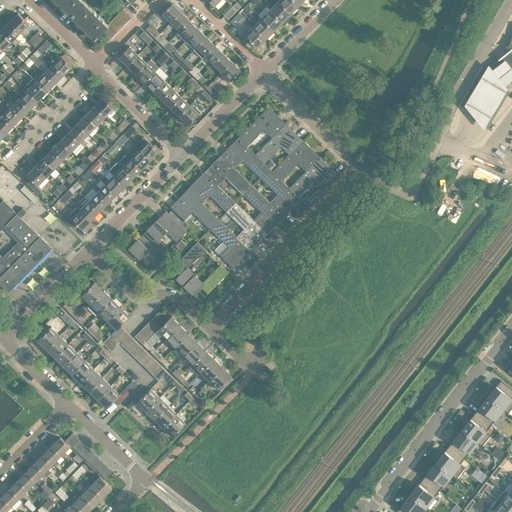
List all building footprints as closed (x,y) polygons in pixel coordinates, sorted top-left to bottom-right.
[(54,0),(71,16),(84,2),(81,0),(54,0)] [(290,13),(299,5),(294,0),(278,0),(278,1),(290,13)] [(282,22),(290,13),(278,1),(269,9),(282,22)] [(84,2),(71,16),(94,39),(102,32),(106,27),(108,26),(107,25),(102,20),(101,20),(97,17),(98,16),(84,2)] [(236,11),(240,6),(236,2),(232,7),(236,11)] [(170,21),(180,12),(179,11),(180,9),(177,7),(176,7),(172,3),(167,7),(165,5),(156,14),(160,18),(163,14),(170,21)] [(247,13),(251,8),(247,4),(243,8),(247,13)] [(279,25),(282,22),(269,9),(266,6),(258,15),(274,30),(275,29),(275,30),(280,25),(279,25)] [(228,19),(236,11),(232,7),(224,15),(228,19)] [(258,15),(251,8),(247,13),(254,20),(255,19),(258,21),(252,26),(265,39),(274,30),(258,15)] [(118,13),(127,21),(131,17),(123,9),(118,13)] [(179,30),(189,20),(180,12),(170,21),(179,30)] [(18,13),(9,22),(20,32),(29,24),(18,13)] [(122,26),(127,21),(118,13),(114,17),(122,26)] [(238,22),(243,17),(239,13),(230,21),(234,26),(238,22)] [(122,26),(114,17),(110,22),(118,30),(122,26)] [(185,41),(197,28),(189,20),(179,30),(177,32),(185,41)] [(20,32),(9,22),(1,30),(12,41),(11,41),(16,45),(19,42),(15,37),(20,32)] [(106,27),(114,35),(118,30),(110,22),(107,25),(108,26),(106,27)] [(155,38),(159,33),(150,25),(146,29),(155,38)] [(265,39),(252,26),(244,35),(246,37),(242,40),(249,47),(253,43),(257,47),(265,39)] [(106,27),(102,32),(110,39),(114,35),(106,27)] [(193,50),(206,37),(197,28),(185,41),(193,50)] [(12,41),(1,30),(0,30),(0,46),(3,50),(11,41),(12,41)] [(148,44),(152,40),(143,31),(139,35),(148,44)] [(35,47),(43,38),(37,32),(28,41),(35,47)] [(163,46),(168,42),(159,33),(155,38),(163,46)] [(205,55),(214,45),(206,37),(193,50),(202,58),(205,55)] [(511,38),(511,37),(510,37),(510,38),(510,39),(510,40),(510,41),(509,42),(508,43),(507,44),(507,45),(506,46),(505,46),(505,47),(506,46),(509,50),(498,59),(498,60),(499,59),(504,64),(511,74),(511,38)] [(42,54),(50,45),(46,40),(37,49),(42,54)] [(172,54),(176,50),(168,42),(163,46),(172,54)] [(156,52),(161,48),(156,43),(152,48),(156,52)] [(213,63),(223,53),(214,45),(205,55),(213,63)] [(127,65),(138,54),(129,46),(118,57),(127,65)] [(26,56),(31,51),(26,47),(22,51),(26,56)] [(180,63),(184,58),(176,50),(172,54),(180,63)] [(22,51),(18,55),(22,60),(26,56),(22,51)] [(165,61),(169,56),(165,52),(160,56),(165,61)] [(33,62),(37,58),(33,53),(29,58),(33,62)] [(223,53),(213,63),(222,72),(232,62),(223,53)] [(49,60),(53,63),(64,74),(72,65),(61,54),(56,60),(53,56),(49,60)] [(135,74),(146,63),(138,54),(127,65),(135,74)] [(18,64),(22,60),(18,55),(14,60),(18,64)] [(33,62),(29,58),(20,66),(25,71),(29,66),(28,66),(32,61),(33,62)] [(189,71),(193,67),(184,58),(180,63),(189,71)] [(144,82),(155,71),(159,68),(150,59),(146,63),(135,74),(139,77),(138,79),(143,84),(144,82)] [(174,69),(178,65),(173,60),(169,65),(174,69)] [(232,62),(222,72),(230,80),(240,70),(232,62)] [(44,72),(55,83),(64,74),(53,63),(44,72)] [(10,73),(14,68),(9,64),(5,69),(10,73)] [(488,68),(464,109),(483,136),(510,92),(507,90),(511,84),(511,74),(504,64),(492,73),(488,68)] [(193,67),(189,71),(193,75),(197,71),(193,67)] [(182,78),(187,73),(182,69),(178,73),(182,78)] [(16,79),(21,75),(16,71),(12,75),(16,79)] [(144,82),(153,91),(164,80),(155,71),(144,82)] [(32,78),(46,92),(55,83),(44,72),(38,78),(35,75),(32,78)] [(197,79),(202,84),(206,79),(201,75),(197,79)] [(191,86),(195,82),(191,77),(186,82),(191,86)] [(24,87),(38,100),(46,92),(32,78),(24,87)] [(8,88),(12,84),(8,79),(3,84),(8,88)] [(164,80),(153,91),(161,99),(172,88),(164,80)] [(195,91),(200,86),(195,82),(191,86),(195,91)] [(215,96),(219,92),(210,83),(206,88),(215,96)] [(18,98),(29,109),(38,100),(24,87),(19,91),(18,90),(14,94),(18,98)] [(170,108),(181,97),(172,88),(161,99),(170,108)] [(208,103),(213,99),(204,90),(199,94),(208,103)] [(108,93),(103,97),(117,110),(121,106),(108,93)] [(103,97),(94,105),(105,116),(114,108),(103,97)] [(179,116),(190,105),(181,97),(170,108),(179,116)] [(21,118),(29,109),(18,98),(13,103),(10,100),(6,103),(10,107),(21,118)] [(187,125),(198,114),(200,112),(196,107),(198,105),(194,101),(190,105),(179,116),(187,125)] [(86,114),(97,125),(100,128),(104,125),(100,121),(105,116),(94,105),(86,114)] [(277,115),(268,106),(238,137),(247,146),(265,127),(271,132),(269,134),(272,137),(284,124),(276,116),(277,115)] [(10,107),(1,116),(12,127),(21,118),(10,107)] [(77,123),(88,133),(97,125),(86,114),(77,123)] [(0,131),(4,135),(12,127),(1,116),(0,116),(0,131)] [(121,132),(129,123),(125,118),(116,127),(121,132)] [(88,133),(77,123),(69,131),(80,142),(84,146),(88,143),(84,138),(88,133)] [(285,123),(284,124),(272,137),(255,154),(264,163),(283,144),(288,149),(286,151),(289,154),(301,141),(293,133),(295,132),(285,123)] [(127,138),(136,129),(131,125),(123,134),(127,138)] [(60,140),(71,151),(80,142),(69,131),(60,140)] [(112,140),(117,136),(112,131),(108,136),(112,140)] [(229,146),(230,148),(222,156),(234,168),(237,165),(236,164),(241,158),(261,178),(269,169),(264,163),(255,154),(247,146),(238,137),(229,146)] [(119,147),(123,142),(119,138),(114,142),(119,147)] [(52,149),(63,159),(71,151),(60,140),(52,149)] [(104,149),(108,144),(104,140),(99,144),(104,149)] [(147,140),(139,149),(150,160),(158,151),(147,140)] [(301,141),(289,154),(277,166),(272,170),(272,171),(281,180),(300,161),(304,166),(303,167),(306,170),(318,158),(310,150),(312,149),(303,140),(301,141)] [(141,168),(150,160),(139,149),(135,145),(127,154),(141,168)] [(111,155),(115,151),(110,147),(106,151),(111,155)] [(43,157),(54,168),(63,159),(52,149),(43,157)] [(95,157),(100,153),(95,149),(91,153),(95,157)] [(118,162),(122,166),(133,177),(136,173),(137,174),(141,169),(141,168),(127,154),(126,153),(118,162)] [(87,166),(91,162),(84,154),(80,159),(87,166)] [(102,164),(106,160),(102,155),(98,160),(102,164)] [(212,164),(213,165),(205,173),(218,185),(221,182),(219,181),(224,176),(244,195),(253,186),(234,168),(222,156),(221,155),(212,164)] [(320,184),(324,188),(337,174),(337,173),(336,175),(328,167),(329,165),(320,156),(318,158),(306,170),(289,188),(298,197),(317,178),(322,183),(320,184)] [(35,166),(46,177),(50,180),(53,177),(49,173),(54,168),(43,157),(35,166)] [(266,164),(272,170),(277,166),(271,160),(266,164)] [(118,162),(109,171),(113,175),(124,186),(128,182),(129,183),(133,178),(132,177),(133,177),(122,166),(118,162)] [(94,173),(98,168),(94,164),(89,168),(94,173)] [(27,183),(36,192),(40,188),(37,185),(46,177),(35,166),(26,175),(31,179),(27,183)] [(79,175),(83,170),(78,166),(74,170),(79,175)] [(290,207),(291,208),(300,199),(298,197),(289,188),(281,180),(272,171),(269,169),(261,178),(279,196),(274,201),(272,199),(269,202),(282,215),(290,207)] [(85,181),(90,177),(85,172),(81,177),(85,181)] [(195,181),(196,182),(189,190),(201,203),(204,199),(202,198),(207,193),(227,212),(236,203),(218,185),(205,173),(204,172),(195,181)] [(70,183),(74,179),(70,175),(66,179),(70,183)] [(124,186),(113,175),(109,180),(104,176),(101,179),(116,194),(120,191),(124,187),(124,186)] [(92,188),(107,203),(116,194),(101,179),(92,188)] [(77,190),(81,185),(77,181),(72,185),(77,190)] [(62,192),(66,187),(62,183),(57,188),(62,192)] [(20,189),(25,194),(34,203),(38,199),(24,185),(20,189)] [(275,225),(284,216),(282,215),(269,202),(253,186),(244,195),(262,213),(257,218),(256,217),(253,220),(265,232),(273,224),(275,225)] [(57,196),(62,192),(57,188),(53,192),(57,196)] [(99,212),(107,203),(92,188),(84,197),(99,212)] [(170,206),(184,220),(187,217),(185,215),(191,210),(210,229),(219,220),(201,203),(189,190),(187,189),(178,198),(180,199),(172,207),(170,206)] [(68,199),(73,194),(68,190),(64,194),(68,199)] [(64,203),(68,199),(64,194),(59,199),(64,203)] [(90,220),(99,212),(84,197),(78,202),(80,203),(77,207),(90,220)] [(0,282),(8,290),(7,291),(8,292),(19,281),(19,280),(29,269),(30,270),(29,269),(40,258),(40,259),(41,259),(40,258),(51,248),(52,248),(20,217),(26,211),(22,207),(16,213),(13,210),(12,209),(3,200),(2,199),(0,201),(0,282)] [(236,203),(227,212),(245,230),(240,235),(239,234),(236,237),(249,249),(256,241),(258,242),(267,233),(265,232),(253,220),(236,203)] [(64,220),(73,228),(77,224),(82,229),(90,220),(77,207),(64,220)] [(171,210),(168,213),(176,221),(179,218),(171,210)] [(147,229),(158,240),(166,231),(176,242),(187,231),(166,211),(147,229)] [(250,250),(249,249),(236,237),(219,220),(210,229),(229,247),(224,252),(222,251),(219,254),(233,268),(233,267),(232,266),(240,258),(241,259),(250,250)] [(168,250),(158,240),(147,229),(129,248),(139,259),(147,250),(158,260),(168,250)] [(181,239),(175,245),(176,247),(180,250),(180,251),(186,245),(181,239)] [(184,286),(195,275),(187,268),(205,249),(197,241),(168,271),(184,286)] [(228,272),(220,264),(202,283),(195,275),(184,286),(200,302),(228,272)] [(95,281),(81,296),(90,304),(104,290),(95,281)] [(98,313),(98,312),(112,298),(104,290),(90,304),(89,304),(87,307),(96,315),(98,313)] [(121,307),(112,298),(98,312),(107,321),(121,307)] [(2,302),(7,307),(11,304),(6,299),(2,302)] [(63,306),(75,318),(79,315),(80,314),(67,301),(63,306)] [(107,321),(115,329),(111,334),(115,338),(124,330),(119,325),(129,315),(121,307),(107,321)] [(69,325),(70,324),(73,320),(61,308),(56,312),(69,325)] [(155,315),(164,323),(169,319),(160,310),(155,315)] [(81,324),(84,320),(79,315),(75,318),(81,324)] [(151,319),(160,327),(164,323),(155,315),(151,319)] [(164,323),(160,327),(157,330),(166,339),(180,324),(171,316),(169,319),(164,323)] [(156,332),(157,330),(160,327),(151,319),(147,323),(156,332)] [(73,320),(70,324),(76,329),(79,326),(73,320)] [(152,336),(154,334),(156,332),(147,323),(143,327),(152,336)] [(188,333),(180,324),(166,339),(174,347),(188,333)] [(37,340),(43,346),(46,349),(60,335),(51,326),(49,328),(47,325),(35,336),(38,339),(37,340)] [(87,330),(93,335),(96,332),(90,326),(87,330)] [(147,340),(152,336),(143,327),(139,332),(147,340)] [(128,334),(124,330),(115,338),(120,342),(128,334)] [(85,332),(82,335),(87,340),(91,337),(85,332)] [(98,341),(102,337),(96,332),(93,335),(98,341)] [(135,336),(143,344),(146,341),(147,340),(139,332),(135,336)] [(174,347),(183,355),(197,341),(188,333),(174,347)] [(115,347),(120,342),(115,338),(111,334),(107,338),(115,347)] [(132,338),(128,334),(120,342),(124,347),(132,338)] [(46,349),(54,357),(68,343),(60,335),(46,349)] [(96,343),(91,337),(87,340),(93,346),(96,343)] [(103,343),(111,351),(115,347),(107,338),(103,343)] [(128,351),(137,342),(132,338),(124,347),(128,351)] [(155,350),(146,341),(143,344),(152,353),(155,350)] [(205,350),(197,341),(183,355),(191,364),(205,350)] [(141,346),(137,342),(128,351),(132,355),(141,346)] [(77,351),(68,343),(54,357),(63,366),(77,351)] [(137,359),(145,351),(141,346),(132,355),(137,359)] [(108,354),(102,348),(99,352),(104,357),(108,354)] [(163,358),(155,350),(152,353),(160,361),(163,358)] [(191,364),(200,372),(214,358),(205,350),(191,364)] [(85,360),(77,351),(63,366),(71,374),(85,360)] [(150,355),(145,351),(137,359),(141,363),(150,355)] [(113,360),(108,354),(104,357),(110,363),(113,360)] [(145,368),(154,359),(150,355),(141,363),(145,368)] [(169,364),(163,358),(160,361),(166,367),(169,364)] [(223,366),(214,358),(200,372),(209,381),(223,366)] [(158,363),(154,359),(145,368),(150,372),(158,363)] [(94,368),(85,360),(71,374),(80,383),(94,368)] [(154,376),(162,367),(158,363),(150,372),(154,376)] [(125,371),(119,365),(116,368),(121,374),(125,371)] [(231,375),(223,366),(209,381),(217,389),(219,388),(220,389),(232,378),(230,376),(231,375)] [(167,372),(162,367),(154,376),(158,380),(167,372)] [(102,377),(94,368),(80,383),(88,391),(102,377)] [(177,378),(181,375),(175,369),(172,373),(177,378)] [(167,378),(172,383),(175,380),(170,375),(167,378)] [(186,380),(181,375),(177,378),(183,384),(186,380)] [(88,391),(97,399),(111,385),(102,377),(88,391)] [(133,379),(125,388),(129,392),(138,384),(133,379)] [(175,380),(172,383),(178,389),(181,386),(175,380)] [(496,385),(487,396),(508,412),(511,406),(511,398),(511,397),(511,388),(500,380),(503,382),(498,388),(496,385)] [(125,388),(119,394),(111,385),(97,399),(105,408),(112,401),(117,406),(129,392),(125,388)] [(195,395),(198,392),(192,386),(189,389),(195,395)] [(137,402),(146,411),(160,396),(151,388),(137,402)] [(184,395),(189,400),(192,397),(187,392),(184,395)] [(204,397),(198,392),(195,395),(200,401),(204,397)] [(146,411),(148,414),(154,419),(168,405),(160,396),(146,411)] [(479,407),(481,409),(477,415),(490,425),(503,409),(507,413),(508,412),(487,396),(479,407)] [(192,397),(189,400),(195,406),(198,403),(192,397)] [(154,419),(163,427),(177,413),(168,405),(154,419)] [(171,436),(185,422),(177,413),(163,427),(171,436)] [(470,418),(461,429),(482,445),(490,434),(486,431),(490,425),(477,415),(473,420),(470,418)] [(453,440),(456,442),(451,447),(464,458),(477,442),(481,445),(482,445),(461,429),(453,440)] [(64,441),(69,446),(77,437),(72,432),(65,440),(64,441)] [(498,432),(494,437),(499,441),(503,436),(498,432)] [(69,446),(64,441),(60,437),(51,446),(61,455),(63,457),(66,454),(64,452),(69,446)] [(82,442),(77,437),(69,446),(73,450),(82,442)] [(78,455),(86,446),(82,442),(73,450),(77,454),(78,455)] [(51,446),(43,454),(52,463),(55,466),(59,463),(56,460),(61,455),(51,446)] [(91,451),(86,446),(78,455),(83,459),(91,451)] [(497,446),(492,452),(499,457),(503,451),(497,446)] [(444,451),(436,462),(456,478),(464,467),(460,463),(464,458),(451,447),(447,453),(444,451)] [(85,462),(89,466),(98,457),(93,453),(85,462)] [(47,468),(52,463),(43,454),(35,463),(44,472),(47,475),(51,471),(47,468)] [(83,459),(78,455),(77,454),(73,457),(79,463),(83,459)] [(103,462),(98,457),(89,466),(94,471),(103,462)] [(94,471),(99,475),(107,467),(103,462),(94,471)] [(427,472),(430,475),(425,480),(438,490),(451,474),(456,478),(436,462),(427,472)] [(39,477),(44,472),(35,463),(26,471),(35,480),(39,484),(42,480),(39,477)] [(76,471),(80,475),(84,471),(80,466),(76,471)] [(112,471),(107,467),(99,475),(100,476),(103,479),(104,478),(105,479),(112,471)] [(471,474),(481,482),(486,475),(476,468),(471,474)] [(34,489),(31,485),(35,480),(26,471),(18,480),(27,489),(30,492),(34,489)] [(76,479),(80,475),(76,471),(72,475),(76,479)] [(102,496),(111,487),(103,479),(100,476),(91,485),(102,496)] [(19,497),(27,489),(18,480),(9,488),(19,497)] [(425,507),(438,490),(425,480),(421,486),(418,484),(410,494),(425,507)] [(511,497),(511,483),(510,482),(509,482),(511,484),(511,486),(507,493),(503,490),(511,497)] [(94,505),(102,496),(91,485),(82,494),(94,505)] [(1,497),(10,506),(19,497),(9,488),(1,497)] [(63,493),(59,488),(55,492),(59,496),(63,493)] [(511,511),(511,497),(503,490),(496,499),(511,511)] [(59,496),(64,501),(68,497),(63,493),(59,496)] [(82,511),(87,511),(92,507),(94,505),(82,494),(74,503),(82,511)] [(397,511),(421,511),(425,507),(410,494),(401,505),(404,507),(400,511),(398,511),(397,510),(397,511)] [(5,511),(10,506),(1,497),(0,498),(0,511),(5,511)] [(493,510),(495,511),(511,511),(496,499),(490,507),(493,510)] [(478,501),(473,507),(479,511),(484,505),(478,501)] [(64,511),(82,511),(74,503),(65,511),(64,511)]
